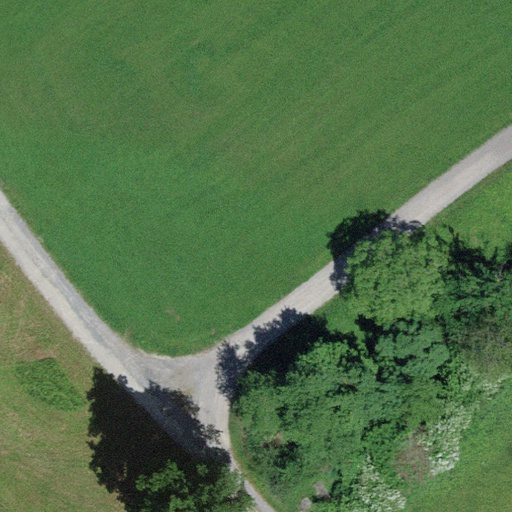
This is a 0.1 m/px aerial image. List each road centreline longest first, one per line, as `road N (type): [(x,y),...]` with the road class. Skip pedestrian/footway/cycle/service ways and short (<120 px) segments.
road 1 (track): [(163,395),(511,140)]
road 2 (track): [(163,395),(75,312),(0,212)]
road 3 (track): [(271,511),(163,395)]
